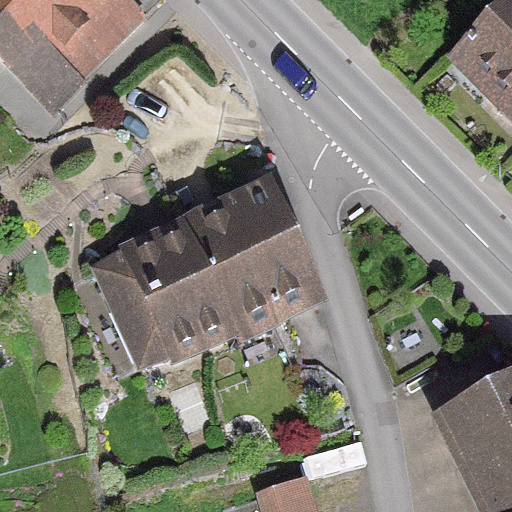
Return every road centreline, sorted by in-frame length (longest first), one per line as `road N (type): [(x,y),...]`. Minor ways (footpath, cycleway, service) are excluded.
road 1 (residential): [(284,32),(395,511)]
road 2 (secondary): [(284,32),(511,267)]
